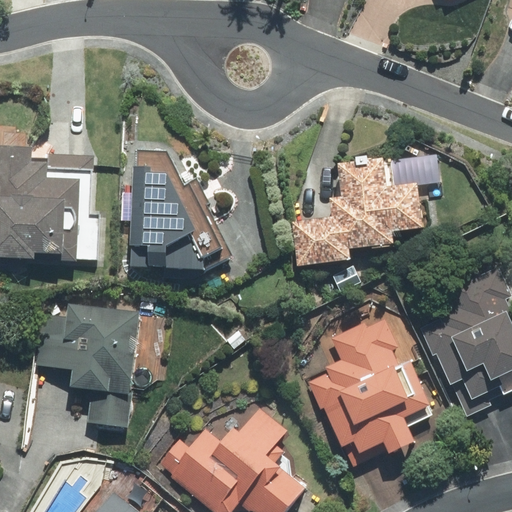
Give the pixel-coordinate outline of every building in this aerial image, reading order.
[(30,150),(0,149),(0,266),(33,267),(33,261),(98,264),(100,216),(91,216),(92,176),(45,174),(45,169),(29,169),(30,150)] [(137,174),(133,174),(129,274),(204,277),(235,258),(195,177),(182,183),(168,156),(138,155),(137,174)] [(418,190),(394,192),(392,165),(333,170),(336,204),(328,205),(330,222),(293,225),(297,272),(349,267),(348,257),(395,253),(393,237),(422,235),(418,190)] [(511,302),(496,262),(440,284),(452,315),(418,329),(431,362),(437,360),(450,392),(455,390),(466,419),(489,410),(487,406),(511,395),(511,302)] [(41,311),(37,364),(70,379),(68,396),(88,397),(86,429),(128,432),(131,393),(142,393),(143,378),(133,377),(137,318),(41,311)] [(319,413),(324,411),(341,454),(345,453),(352,469),(385,455),(388,461),(413,451),(405,432),(433,420),(391,316),(333,339),(343,365),(306,380),(319,413)] [(264,464),(287,434),(235,395),(200,440),(184,428),(157,464),(171,475),(168,479),(210,511),(237,511),(239,509),(243,511),(290,511),(304,494),(264,464)] [(133,511),(115,498),(103,511),(133,511)]
